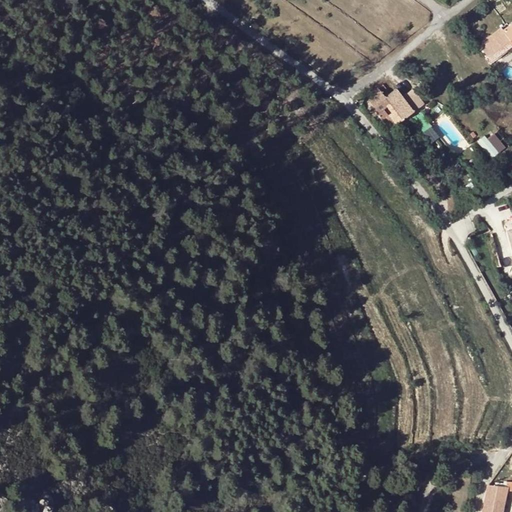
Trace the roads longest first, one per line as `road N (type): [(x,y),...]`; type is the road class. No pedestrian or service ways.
road 1 (unclassified): [(511,343),(446,226),(335,101)]
road 2 (unclassified): [(335,101),(197,0)]
road 3 (residential): [(335,101),(445,16)]
